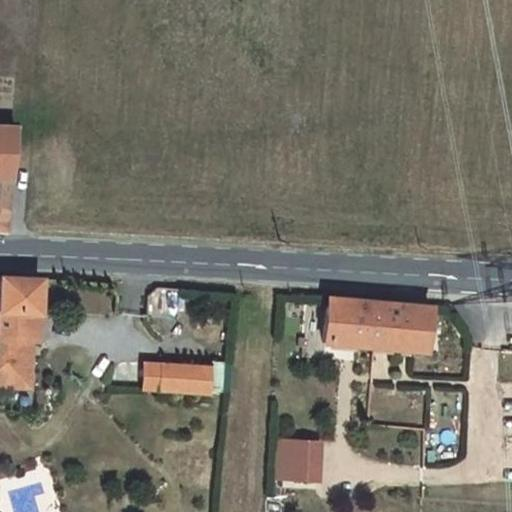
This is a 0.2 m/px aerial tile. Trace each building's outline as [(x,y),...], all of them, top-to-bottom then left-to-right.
[(0,227),(3,228),(15,131),(0,129),(0,227)] [(47,283),(9,280),(2,339),(0,339),(0,387),(28,390),(33,343),(37,315),(43,316),(47,283)] [(434,306),(336,298),(332,343),(430,349),(434,306)] [(43,316),(37,315),(33,343),(40,343),(43,316)] [(210,369),(163,365),(160,390),(207,394),(210,369)] [(316,443),(289,441),(287,478),(314,480),(316,443)]
